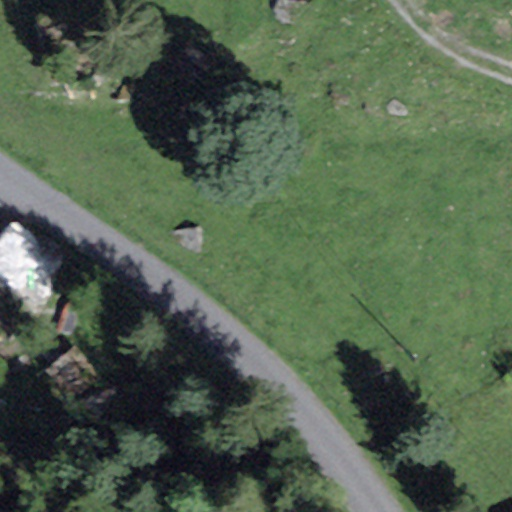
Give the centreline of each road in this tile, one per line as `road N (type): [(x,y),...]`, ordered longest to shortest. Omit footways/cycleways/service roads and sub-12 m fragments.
road 1 (unclassified): [(0,175),(271,374),(384,511)]
road 2 (track): [(400,0),(437,41),(511,73)]
